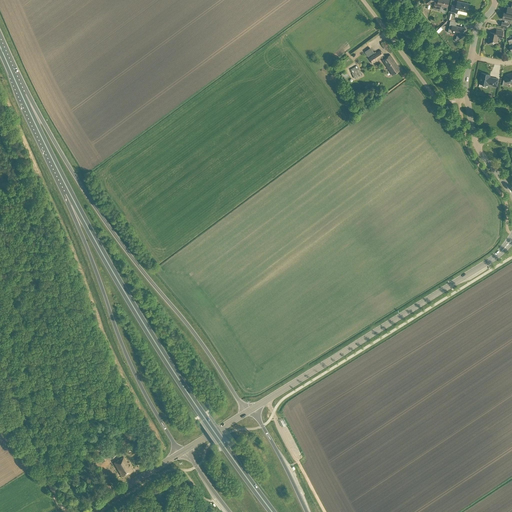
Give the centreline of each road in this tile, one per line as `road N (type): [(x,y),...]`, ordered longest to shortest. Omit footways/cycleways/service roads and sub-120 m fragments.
road 1 (trunk): [(245,412),(21,95)]
road 2 (trunk): [(271,511),(150,335),(69,192)]
road 3 (tertiary): [(251,408),(502,250)]
road 4 (trunk): [(69,192),(121,343),(179,453)]
road 5 (track): [(69,511),(0,355)]
road 6 (residential): [(362,0),(437,100),(466,98)]
